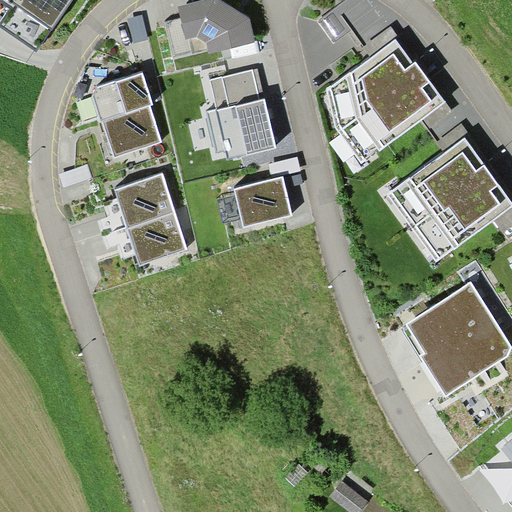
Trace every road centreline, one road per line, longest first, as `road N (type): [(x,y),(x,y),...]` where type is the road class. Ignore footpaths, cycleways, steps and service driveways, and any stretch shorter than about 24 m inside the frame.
road 1 (residential): [(149,511),(41,159),(58,70),(108,11),(128,0)]
road 2 (residential): [(466,511),(381,374),(334,247),(278,0)]
road 3 (residential): [(395,0),(464,61),(511,125)]
